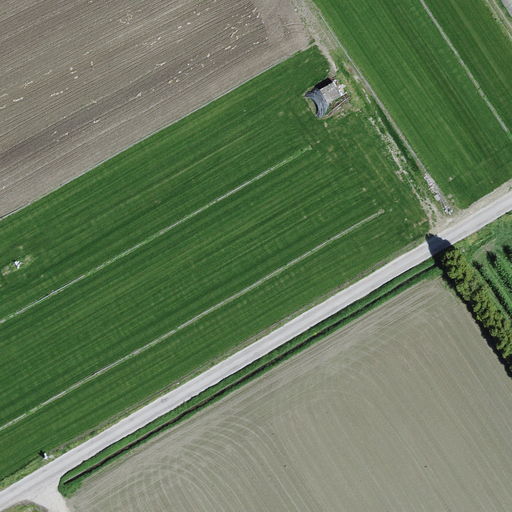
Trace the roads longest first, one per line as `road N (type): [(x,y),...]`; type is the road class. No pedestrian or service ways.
road 1 (unclassified): [(511,201),(36,481)]
road 2 (track): [(305,0),(453,235)]
